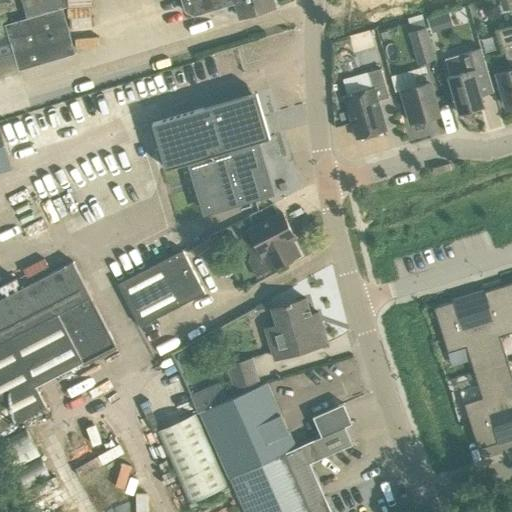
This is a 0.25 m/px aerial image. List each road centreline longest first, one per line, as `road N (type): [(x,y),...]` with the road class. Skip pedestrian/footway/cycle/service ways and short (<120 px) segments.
road 1 (unknown): [(252,0),(0,84)]
road 2 (residential): [(426,505),(358,304)]
road 3 (unknown): [(346,257),(154,330)]
road 4 (residential): [(328,190),(312,0)]
road 5 (residential): [(328,190),(511,139)]
road 6 (unknown): [(0,245),(40,246),(141,213),(160,179)]
road 7 (unknown): [(154,110),(97,130),(0,184)]
road 8 (unknown): [(312,64),(154,110)]
road 9 (residential): [(358,304),(511,254)]
